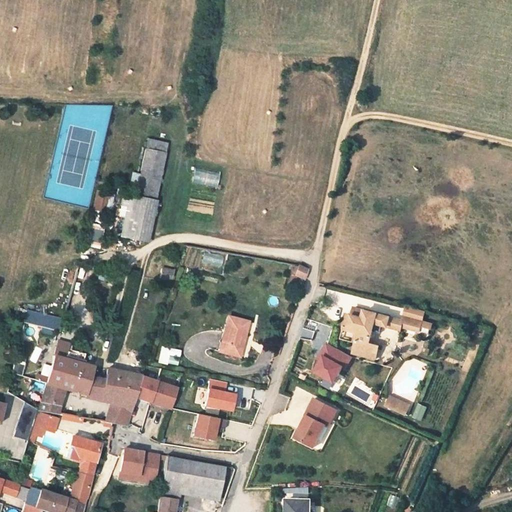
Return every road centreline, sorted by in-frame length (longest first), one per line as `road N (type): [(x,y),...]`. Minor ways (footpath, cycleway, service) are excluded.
road 1 (track): [(316,260),(334,158),(352,118),(381,115),(511,143)]
road 2 (residential): [(316,260),(245,463)]
road 3 (track): [(342,130),(376,0)]
road 4 (residential): [(118,441),(245,463)]
